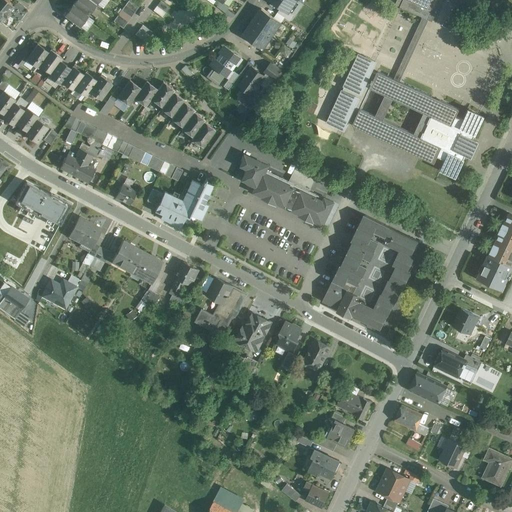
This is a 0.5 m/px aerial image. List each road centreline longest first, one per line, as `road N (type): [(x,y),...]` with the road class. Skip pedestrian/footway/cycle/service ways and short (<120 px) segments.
road 1 (residential): [(204,260),(237,183),(81,108)]
road 2 (residential): [(253,0),(209,42),(153,61),(94,52),(37,13)]
road 3 (residential): [(404,367),(204,260)]
road 4 (residential): [(369,443),(509,511)]
road 5 (unclassified): [(511,143),(445,279)]
road 6 (residential): [(204,260),(84,196)]
